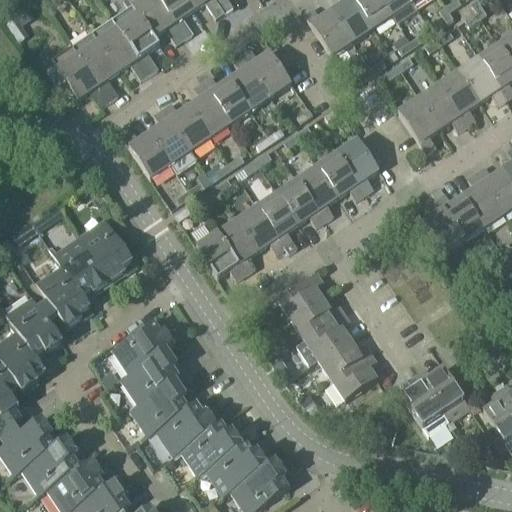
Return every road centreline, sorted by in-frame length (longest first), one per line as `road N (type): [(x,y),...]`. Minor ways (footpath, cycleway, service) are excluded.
road 1 (residential): [(176,511),(100,444),(67,402),(65,378),(74,360),(120,322),(190,289)]
road 2 (residential): [(86,150),(107,126),(274,11)]
road 3 (residential): [(410,191),(349,101),(325,92),(274,11)]
road 4 (unclassified): [(216,323),(300,444),(336,461)]
road 5 (unclassified): [(336,461),(511,501)]
road 6 (unclassified): [(86,150),(190,289)]
road 7 (residential): [(403,365),(325,249)]
road 8 (residential): [(325,249),(216,323)]
road 9 (residential): [(511,125),(410,191)]
